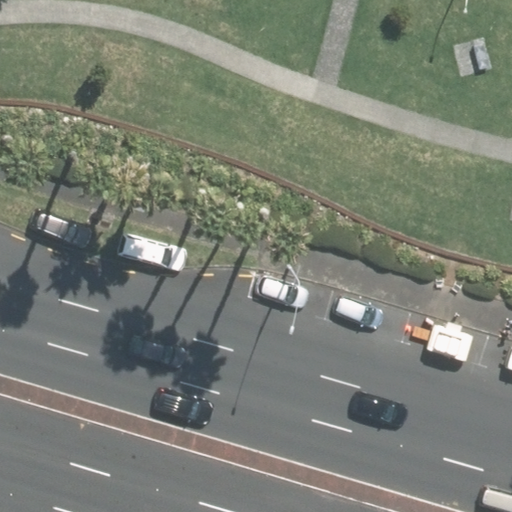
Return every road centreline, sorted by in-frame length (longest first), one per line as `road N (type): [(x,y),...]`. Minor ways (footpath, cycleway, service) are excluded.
road 1 (primary): [(0,245),(511,454)]
road 2 (primary): [(0,319),(511,456)]
